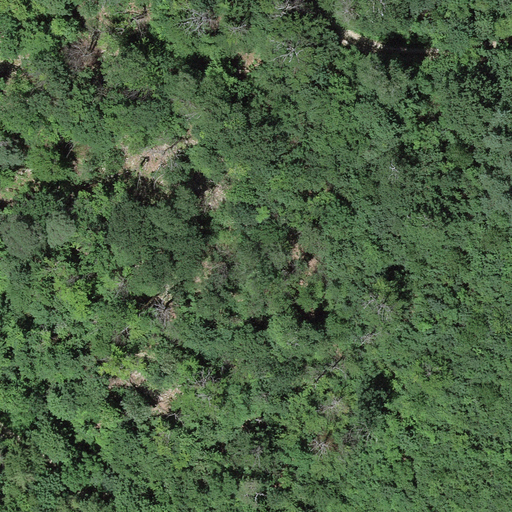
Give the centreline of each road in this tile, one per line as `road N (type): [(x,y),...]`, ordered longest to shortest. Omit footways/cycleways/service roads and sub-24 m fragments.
road 1 (track): [(0,291),(58,331),(450,425),(511,448)]
road 2 (track): [(511,47),(470,56),(382,53),(349,44),(298,0)]
road 3 (track): [(0,425),(127,511)]
